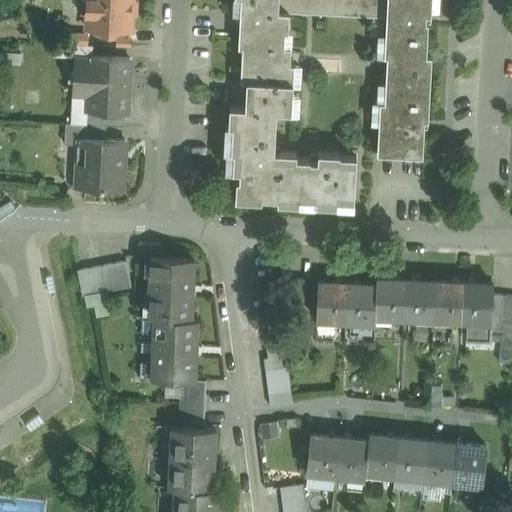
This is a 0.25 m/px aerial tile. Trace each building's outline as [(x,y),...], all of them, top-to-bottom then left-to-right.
[(81,0),(81,12),(88,13),(87,27),(102,28),(102,32),(115,33),(116,28),(131,29),(132,12),(134,12),(134,11),(129,10),(130,4),(134,4),(134,3),(133,3),(132,0),(81,0)] [(241,0),(239,46),(243,46),(241,79),(293,82),(294,64),(290,63),(291,46),(284,46),(284,31),(288,32),(289,12),(278,12),(278,0),(241,0)] [(387,0),(278,0),(278,12),(289,12),(386,17),(387,0)] [(387,0),(386,17),(384,53),(379,53),(378,55),(387,56),(384,102),(374,101),(374,103),(380,104),(377,154),(422,156),(424,120),(428,120),(431,55),(426,55),(428,22),(425,22),(426,14),(431,15),(431,0),(387,0)] [(86,32),(72,32),(72,43),(85,43),(86,32)] [(130,57),(90,55),(90,58),(74,57),(72,86),(89,87),(87,111),(127,113),(130,57)] [(245,106),(230,105),(229,125),(233,125),(232,148),(228,148),(227,151),(234,151),(233,170),(240,170),(239,179),(236,179),(235,198),(262,200),(262,196),(278,197),(281,151),(274,151),(276,110),(291,111),(293,84),(299,84),(299,82),(293,82),(241,79),(241,80),(247,80),(245,106)] [(125,139),(83,137),(81,186),(123,189),(125,139)] [(318,160),(310,160),(310,158),(296,157),(296,152),(281,151),(278,197),(277,202),(299,203),(299,197),(316,198),(315,204),(337,205),(337,199),(354,200),(356,155),(339,154),(339,153),(318,151),(318,160)] [(161,244),(138,243),(137,256),(150,257),(150,255),(161,256),(161,244)] [(161,256),(150,255),(150,257),(151,257),(148,316),(148,317),(154,317),(197,319),(197,318),(191,318),(193,259),(194,259),(194,258),(161,256)] [(126,261),(113,263),(118,289),(131,286),(126,261)] [(113,263),(101,265),(106,291),(118,289),(113,263)] [(101,265),(89,268),(94,293),(106,291),(101,265)] [(89,268),(78,270),(83,295),(94,293),(89,268)] [(406,280),(376,278),(376,285),(375,315),(404,316),(406,280)] [(435,281),(406,280),(404,316),(433,318),(435,281)] [(347,283),(317,281),(316,317),(345,319),(347,283)] [(463,282),(435,281),(433,318),(462,319),(463,282)] [(493,284),(463,282),(462,319),(491,321),(493,284)] [(376,285),(347,283),(345,319),(375,321),(375,315),(376,285)] [(269,293),(260,294),(262,310),(271,309),(269,293)] [(511,295),(503,294),(500,322),(511,323),(511,295)] [(271,309),(262,310),(263,322),(285,319),(284,307),(271,309)] [(197,319),(154,317),(152,376),(151,377),(181,379),(195,380),(195,379),(195,378),(197,319)] [(285,319),(263,322),(265,334),(287,331),(285,319)] [(511,325),(499,324),(497,336),(511,338),(511,325)] [(287,331),(265,334),(266,346),(288,343),(287,331)] [(288,343),(266,346),(268,358),(286,356),(290,355),(288,343)] [(268,358),(264,358),(265,370),(287,367),(286,356),(268,358)] [(287,367),(265,370),(267,382),(289,379),(287,367)] [(195,380),(181,379),(179,425),(204,427),(206,379),(195,379),(195,380)] [(289,379),(267,382),(269,394),(290,391),(289,379)] [(290,391),(269,394),(270,406),(292,403),(290,391)] [(179,425),(173,425),(170,486),(218,488),(212,488),(215,427),(204,427),(179,425)] [(340,436),(310,433),(306,470),(336,473),(340,436)] [(398,437),(369,434),(368,440),(365,470),(366,471),(394,474),(398,437)] [(368,440),(340,436),(336,473),(365,477),(366,471),(365,470),(368,440)] [(427,440),(398,437),(394,474),(423,477),(427,440)] [(456,443),(427,440),(423,477),(452,480),(456,443)] [(486,446),(456,443),(452,480),(481,483),(486,446)] [(302,482),(280,485),(282,498),(304,495),(302,482)] [(216,511),(218,488),(170,486),(176,487),(174,511),(216,511)] [(304,495),(282,498),(283,509),(305,506),(304,495)]
